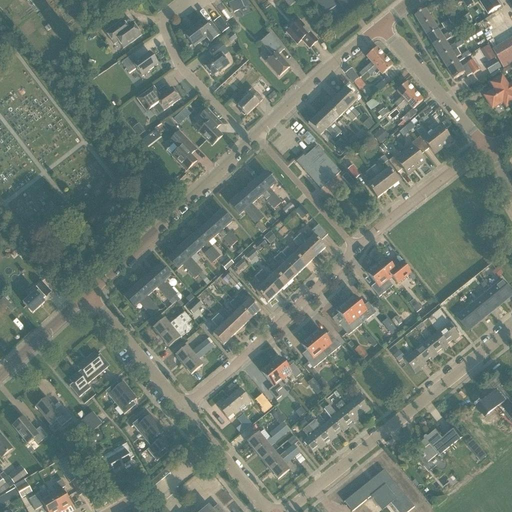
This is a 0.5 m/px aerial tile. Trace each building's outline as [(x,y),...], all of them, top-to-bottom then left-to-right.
[(245,0),(235,0),(228,3),(233,14),(249,6),(245,0)] [(282,14),(290,7),(283,0),(276,7),(282,14)] [(309,0),(322,17),(323,16),(328,24),(358,4),(355,0),(309,0)] [(446,0),(442,0),(440,2),(446,10),(451,7),(446,0)] [(488,15),(501,7),(496,0),(482,0),(484,3),(481,4),(488,15)] [(498,60),(502,67),(503,67),(503,69),(511,63),(511,0),(507,0),(511,7),(511,39),(493,50),(498,60)] [(439,32),(426,11),(426,10),(415,17),(415,18),(416,17),(428,38),(439,32)] [(228,29),(220,18),(213,23),(221,34),(228,29)] [(126,27),(122,22),(125,20),(124,20),(105,33),(114,45),(118,42),(123,49),(141,36),(131,23),(126,27)] [(202,21),(184,35),(194,47),(206,38),(210,43),(220,35),(212,24),(207,28),(202,21)] [(309,50),(317,42),(300,22),(286,34),(297,45),(301,41),(309,50)] [(485,32),(494,27),(492,23),(483,28),(485,32)] [(464,40),(467,45),(483,35),(480,30),(464,40)] [(428,38),(435,49),(445,42),(458,35),(455,31),(449,35),(448,34),(442,37),(439,32),(428,38)] [(226,38),(231,44),(236,40),(232,33),(226,38)] [(95,34),(89,37),(92,43),(98,40),(95,34)] [(260,43),(272,57),(265,63),(279,77),(289,68),(278,56),(284,50),(270,34),(260,43)] [(455,45),(449,48),(445,42),(435,49),(441,59),(452,53),(464,45),(462,42),(455,46),(455,45)] [(228,65),(222,58),(227,54),(219,44),(208,52),(213,58),(203,65),(212,77),(222,70),(228,65)] [(488,46),(483,50),(486,55),(492,52),(488,46)] [(361,77),(366,73),(384,58),(376,49),(366,58),(372,64),(370,66),(369,65),(359,74),(361,77)] [(138,61),(133,55),(121,63),(129,74),(136,69),(142,77),(149,72),(148,72),(158,65),(149,53),(138,61)] [(441,59),(454,80),(465,74),(467,77),(473,74),(473,75),(480,71),(474,61),(462,68),(458,63),(452,53),(441,59)] [(384,58),(366,73),(369,77),(374,73),(376,75),(379,72),(382,76),(392,67),(384,58)] [(108,59),(101,62),(104,67),(111,64),(108,59)] [(502,67),(498,60),(484,68),(488,76),(502,67)] [(353,83),(358,80),(359,79),(351,69),(345,74),(353,83)] [(491,84),(495,90),(485,97),(493,109),(503,103),(507,108),(511,104),(511,84),(509,87),(503,77),(491,84)] [(251,89),(247,94),(249,96),(237,107),(246,116),(262,101),(262,100),(272,91),(261,80),(251,89)] [(363,87),(358,80),(353,83),(359,91),(363,87)] [(372,90),(377,94),(386,86),(382,82),(372,90)] [(399,100),(394,104),(397,108),(414,92),(406,83),(397,92),(403,99),(401,101),(399,100)] [(336,98),(356,119),(359,115),(353,109),(352,110),(350,107),(357,101),(356,101),(360,97),(357,94),(359,92),(350,84),(345,89),(344,89),(345,89),(336,98)] [(158,104),(163,112),(179,100),(171,89),(160,97),(158,94),(154,97),(150,91),(137,100),(141,106),(148,102),(153,108),(158,104)] [(397,108),(400,111),(405,106),(404,105),(406,103),(412,110),(422,101),(414,92),(397,108)] [(346,115),(353,122),(356,119),(336,98),(327,107),(338,119),(345,112),(347,115),(346,115)] [(374,99),(366,105),(370,111),(379,105),(374,99)] [(334,127),(332,125),(338,119),(327,107),(318,116),(338,136),(341,133),(335,127),(334,127)] [(424,125),(430,120),(427,117),(432,112),(428,107),(417,117),(421,122),(424,125)] [(189,108),(175,120),(180,126),(194,114),(189,108)] [(384,110),(383,110),(378,114),(382,119),(390,113),(386,109),(384,110)] [(205,126),(198,133),(211,147),(222,137),(217,131),(222,126),(207,111),(199,118),(205,126)] [(411,111),(406,119),(411,123),(417,116),(411,111)] [(328,133),(334,139),(338,136),(318,116),(309,124),(308,124),(320,136),(326,130),(329,132),(328,133)] [(132,128),(139,136),(145,132),(139,123),(132,128)] [(431,133),(443,149),(451,142),(439,126),(431,133)] [(405,128),(400,132),(404,137),(408,132),(405,128)] [(373,138),(379,145),(387,138),(381,131),(373,138)] [(170,141),(173,145),(166,151),(186,172),(197,162),(191,156),(196,150),(179,133),(170,141)] [(424,152),(429,149),(434,155),(443,149),(431,133),(422,139),(420,137),(415,141),(424,152)] [(348,141),(354,147),(360,141),(354,136),(348,141)] [(424,152),(415,141),(410,145),(412,147),(404,154),(416,169),(424,163),(419,156),(424,152)] [(341,154),(348,148),(344,144),(337,151),(341,154)] [(306,174),(308,173),(322,189),(340,173),(340,172),(340,173),(317,147),(299,163),(298,161),(297,162),(305,170),(304,171),(306,174)] [(402,169),(407,176),(416,169),(404,154),(395,160),(393,158),(388,162),(397,173),(402,169)] [(379,161),(383,166),(388,161),(384,156),(379,161)] [(347,170),(355,179),(360,175),(353,166),(347,170)] [(388,191),(398,183),(388,170),(380,175),(378,173),(379,172),(375,166),(371,169),(388,191)] [(367,186),(377,199),(388,191),(371,169),(367,172),(371,178),(372,177),(374,180),(367,186)] [(277,206),(281,203),(269,189),(275,185),(265,174),(256,182),(265,193),(277,206)] [(346,174),(342,178),(351,188),(356,185),(346,174)] [(277,206),(265,193),(256,182),(247,189),(257,201),(262,196),(266,201),(274,210),(277,206)] [(247,189),(238,197),(260,222),(263,219),(251,205),(257,201),(247,189)] [(466,192),(454,202),(462,212),(474,202),(466,192)] [(238,197),(229,205),(239,216),(244,212),(256,225),(260,222),(238,197)] [(454,202),(441,212),(450,222),(462,212),(454,202)] [(474,202),(462,212),(470,222),(483,212),(474,202)] [(291,204),(282,211),(286,215),(295,208),(291,204)] [(302,220),(310,213),(303,205),(295,213),(302,220)] [(212,220),(222,231),(231,223),(221,212),(212,220)] [(462,212),(450,222),(458,232),(470,222),(462,212)] [(483,212),(470,222),(479,232),(491,222),(483,212)] [(234,245),(226,236),(222,231),(212,220),(203,228),(213,239),(218,235),(222,239),(230,248),(234,245)] [(255,227),(262,234),(266,230),(259,222),(255,227)] [(470,222),(458,232),(466,242),(479,232),(470,222)] [(491,222),(479,232),(487,243),(499,232),(491,222)] [(305,240),(300,235),(296,238),(315,258),(325,249),(319,243),(327,235),(318,226),(311,232),(312,235),(313,237),(306,243),(304,241),(305,240)] [(194,236),(204,247),(208,251),(216,260),(220,257),(212,248),(208,243),(213,239),(203,228),(194,236)] [(421,228),(412,236),(426,253),(436,245),(438,249),(443,245),(437,238),(432,241),(421,228)] [(230,232),(226,236),(234,245),(238,241),(230,232)] [(479,232),(466,242),(475,253),(487,243),(479,232)] [(204,247),(194,236),(186,243),(195,255),(204,247)] [(412,236),(402,244),(413,257),(408,260),(414,268),(419,264),(416,261),(426,253),(412,236)] [(298,246),(301,249),(294,255),(306,267),(315,258),(296,238),(292,242),(297,247),(298,246)] [(255,249),(259,254),(267,247),(262,242),(255,249)] [(186,243),(177,251),(198,276),(202,273),(190,259),(195,255),(186,243)] [(270,248),(276,254),(279,251),(273,245),(270,248)] [(177,251),(168,259),(177,270),(183,266),(195,279),(198,276),(177,251)] [(208,251),(204,254),(212,264),(216,260),(208,251)] [(258,256),(253,251),(249,254),(254,259),(258,256)] [(481,252),(469,261),(479,273),(491,264),(481,252)] [(21,264),(27,260),(22,253),(16,257),(21,264)] [(286,258),(281,253),(277,256),(296,277),(306,267),(294,255),(287,261),(285,259),(286,258)] [(296,277),(277,256),(273,260),(278,265),(279,264),(282,267),(275,273),(287,286),(296,277)] [(221,266),(226,271),(233,264),(229,259),(221,266)] [(388,281),(392,278),(397,285),(411,274),(401,263),(393,269),(384,259),(375,266),(388,281)] [(235,267),(239,272),(247,266),(242,260),(235,267)] [(173,299),(177,295),(165,282),(170,277),(160,266),(151,274),(173,299)] [(379,298),(392,287),(388,281),(375,266),(366,273),(375,284),(370,288),(379,298)] [(491,273),(496,279),(502,274),(497,268),(491,273)] [(262,271),(258,275),(277,295),(287,286),(275,273),(268,280),(266,277),(267,276),(262,271)] [(225,278),(234,288),(239,283),(230,273),(225,278)] [(157,288),(169,302),(173,299),(151,274),(142,282),(152,293),(157,288)] [(258,275),(254,278),(259,283),(260,283),(262,285),(255,292),(267,304),(277,295),(258,275)] [(501,304),(511,296),(511,295),(511,294),(501,281),(490,291),(501,304)] [(155,314),(159,311),(147,297),(152,293),(142,282),(133,290),(155,314)] [(41,283),(36,288),(39,290),(35,294),(34,293),(23,304),(32,314),(44,303),(41,301),(45,297),(46,298),(51,293),(41,283)] [(139,304),(151,318),(155,314),(133,290),(124,298),(134,309),(139,304)] [(490,313),(501,304),(490,291),(479,300),(490,313)] [(0,301),(11,313),(17,308),(6,296),(0,301)] [(354,296),(345,304),(357,319),(362,315),(366,321),(376,313),(367,303),(363,307),(354,296)] [(241,303),(236,298),(233,301),(251,320),(260,311),(250,300),(243,306),(240,304),(241,303)] [(479,322),(490,313),(479,300),(468,309),(479,322)] [(233,301),(229,304),(234,310),(235,309),(238,311),(231,318),(241,328),(251,320),(233,301)] [(357,319),(345,304),(336,311),(345,322),(340,326),(348,336),(362,324),(357,319)] [(191,306),(187,310),(192,314),(196,311),(191,306)] [(467,331),(479,322),(468,309),(456,318),(467,331)] [(153,330),(160,339),(187,317),(184,313),(169,326),(164,320),(153,330)] [(231,318),(224,324),(222,321),(223,320),(218,315),(215,318),(232,337),(241,328),(231,318)] [(179,339),(187,332),(191,337),(200,329),(197,325),(190,330),(186,325),(191,321),(187,317),(160,339),(168,349),(180,339),(179,339)] [(391,321),(396,327),(402,323),(396,317),(391,321)] [(215,318),(211,322),(216,327),(217,326),(219,328),(212,335),(223,346),(232,337),(215,318)] [(386,327),(391,333),(395,329),(391,324),(386,327)] [(447,345),(452,340),(454,342),(460,338),(448,324),(437,333),(447,345)] [(327,358),(340,347),(335,341),(330,345),(319,330),(310,337),(327,358)] [(435,354),(436,354),(441,349),(443,351),(448,347),(447,345),(437,333),(426,342),(435,354)] [(313,369),(327,358),(310,337),(301,345),(312,359),(308,363),(313,369)] [(187,348),(175,357),(183,366),(210,344),(207,340),(191,353),(187,348)] [(372,340),(367,344),(373,353),(379,348),(372,340)] [(436,354),(435,354),(426,342),(425,343),(422,340),(417,343),(420,347),(415,351),(424,363),(425,363),(430,358),(432,360),(437,356),(436,354)] [(183,366),(191,376),(202,366),(197,361),(213,348),(210,344),(183,366)] [(354,351),(362,360),(368,356),(360,346),(354,351)] [(424,363),(415,351),(404,361),(415,374),(413,372),(419,367),(420,370),(426,365),(425,363),(424,363)] [(393,356),(398,363),(403,358),(398,352),(393,356)] [(96,358),(93,354),(85,361),(98,376),(109,367),(100,355),(96,358)] [(346,362),(352,369),(361,362),(355,355),(346,362)] [(270,365),(282,380),(291,373),(295,379),(300,375),(292,365),(287,369),(279,358),(270,365)] [(87,385),(98,376),(85,361),(77,367),(80,371),(77,374),(87,385)] [(281,389),(278,384),(282,380),(270,365),(261,372),(273,387),(268,391),(276,401),(281,397),(277,392),(281,389)] [(346,378),(352,373),(348,369),(342,373),(346,378)] [(87,385),(77,374),(69,380),(72,384),(69,387),(78,398),(90,389),(87,385)] [(511,402),(500,388),(505,384),(499,376),(482,390),(488,397),(476,407),(481,414),(483,412),(485,415),(498,405),(511,422),(511,402)] [(317,387),(326,395),(330,390),(321,382),(317,387)] [(130,391),(123,383),(119,386),(116,383),(105,392),(114,404),(130,391)] [(352,388),(356,394),(360,390),(356,385),(352,388)] [(251,403),(240,389),(229,399),(238,410),(244,406),(245,408),(251,403)] [(136,399),(130,391),(114,404),(124,415),(135,406),(133,402),(136,399)] [(359,397),(348,406),(357,418),(357,417),(363,413),(364,415),(370,410),(359,397)] [(50,426),(61,417),(66,423),(71,419),(61,406),(56,410),(46,399),(35,408),(50,426)] [(229,399),(217,408),(228,421),(229,421),(227,419),(233,415),(237,420),(243,416),(238,410),(229,399)] [(348,406),(346,408),(341,402),(335,406),(340,412),(336,415),(346,427),(351,422),(353,424),(359,420),(357,417),(357,418),(348,406)] [(462,404),(453,414),(461,422),(471,412),(462,404)] [(325,424),(335,436),(340,431),(342,433),(348,429),(346,427),(336,415),(329,406),(324,410),(331,419),(325,424)] [(299,417),(305,413),(302,409),(296,413),(299,417)] [(92,413),(82,422),(92,433),(101,425),(92,413)] [(141,437),(157,424),(150,416),(146,419),(144,416),(132,425),(141,437)] [(251,426),(243,416),(237,420),(245,430),(251,426)] [(27,444),(33,440),(37,445),(47,437),(40,428),(35,432),(23,418),(13,427),(27,444)] [(324,445),(329,440),(331,442),(337,438),(335,436),(325,424),(321,428),(315,421),(308,426),(324,445)] [(278,427),(269,435),(272,438),(286,427),(283,423),(278,427)] [(157,424),(141,437),(150,448),(162,438),(160,435),(163,432),(157,424)] [(325,447),(324,445),(308,426),(302,431),(308,438),(303,442),(314,456),(313,454),(318,449),(320,451),(325,447)] [(266,444),(254,453),(262,462),(273,453),(269,447),(285,435),(289,431),(286,427),(272,438),(271,440),(266,444)] [(438,457),(462,438),(455,429),(443,438),(437,430),(427,438),(427,437),(426,437),(425,437),(424,437),(423,438),(423,439),(423,440),(423,441),(413,449),(417,455),(419,453),(422,457),(424,458),(427,463),(437,455),(438,457)] [(258,434),(247,444),(254,453),(266,444),(271,440),(263,431),(258,434)] [(1,436),(0,437),(0,457),(2,460),(4,459),(2,458),(12,450),(1,436)] [(162,438),(150,448),(147,451),(156,462),(168,453),(165,449),(169,446),(162,438)] [(471,449),(477,447),(475,441),(469,443),(471,449)] [(134,458),(126,444),(113,452),(123,469),(132,464),(130,460),(134,458)] [(293,445),(284,453),(287,457),(297,449),(293,445)] [(297,449),(287,457),(281,462),(270,471),(277,481),(289,471),(284,466),(300,453),(297,449)] [(113,452),(100,459),(108,472),(112,470),(114,474),(123,469),(113,452)] [(262,462),(270,471),(281,462),(287,457),(284,453),(278,458),(273,453),(262,462)] [(71,483),(79,497),(86,493),(79,479),(80,478),(70,461),(68,461),(66,458),(59,462),(61,465),(65,463),(75,481),(71,483)] [(99,478),(91,464),(88,466),(84,458),(80,460),(93,481),(99,478)] [(8,477),(14,485),(27,475),(20,467),(8,477)] [(165,470),(140,490),(145,496),(169,475),(165,470)] [(352,511),(370,498),(378,507),(381,511),(390,505),(396,511),(399,511),(403,509),(405,511),(408,511),(414,508),(414,507),(414,508),(385,473),(372,484),(370,482),(344,503),(351,511),(352,511)] [(0,489),(3,493),(8,488),(5,485),(6,485),(0,478),(0,489)] [(14,486),(21,499),(32,493),(24,480),(14,486)] [(53,485),(57,492),(51,495),(61,511),(71,506),(61,489),(65,487),(62,480),(53,485)] [(60,511),(61,511),(51,495),(45,499),(41,493),(28,500),(35,511),(43,506),(46,511),(60,511)] [(222,511),(210,498),(192,511),(222,511)]
